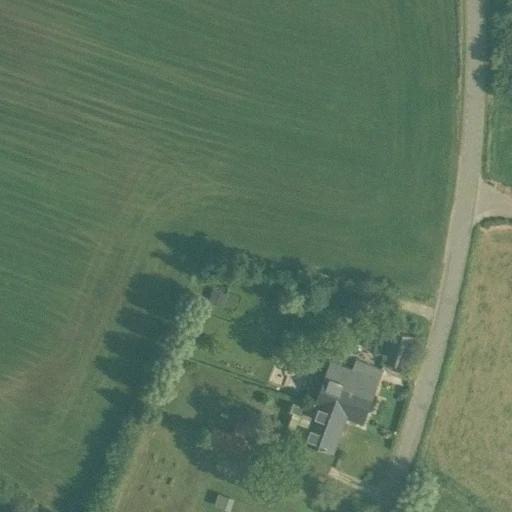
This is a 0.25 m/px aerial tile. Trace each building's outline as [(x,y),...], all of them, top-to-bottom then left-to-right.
[(224,304),(227,292),(213,287),(209,299),(224,304)] [(364,337),(375,339),(378,328),(366,326),(364,337)] [(381,363),(405,369),(414,337),(389,332),(381,363)] [(329,372),(315,407),(315,408),(333,415),(330,421),(342,425),(345,418),(360,424),(377,381),(381,369),(355,360),(351,368),(333,362),(329,372)] [(315,408),(315,407),(294,399),(290,411),(311,419),(302,441),(332,452),(342,425),(330,421),(333,415),(315,408)] [(245,466),(253,442),(244,439),(249,425),(235,420),(231,432),(213,426),(206,447),(217,450),(215,455),(245,466)]
